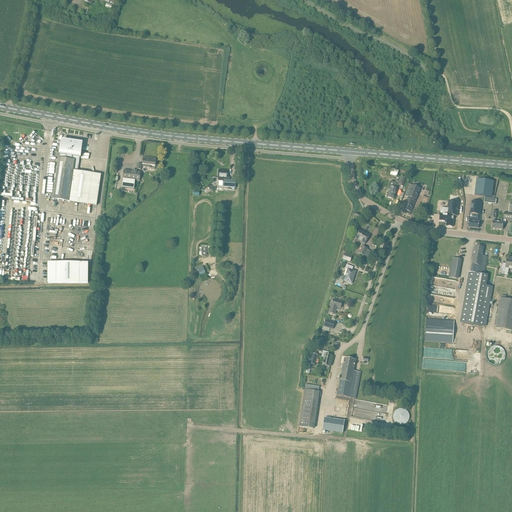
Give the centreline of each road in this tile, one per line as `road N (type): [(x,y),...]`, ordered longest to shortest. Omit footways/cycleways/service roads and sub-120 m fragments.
road 1 (primary): [(0,107),(157,134),(349,151)]
road 2 (residential): [(332,387),(337,350),(362,330),(399,221)]
road 3 (primary): [(349,151),(511,165)]
